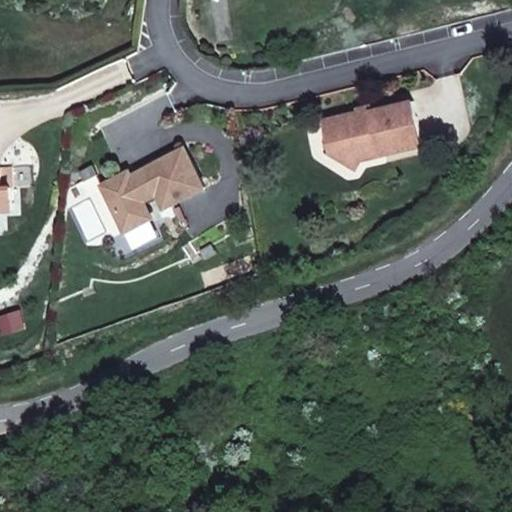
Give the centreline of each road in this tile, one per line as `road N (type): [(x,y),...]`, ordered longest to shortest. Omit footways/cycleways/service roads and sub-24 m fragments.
road 1 (unclassified): [(0,419),(27,416),(193,340),(430,260),(511,184)]
road 2 (residential): [(511,27),(209,87),(180,68),(160,28),(158,0)]
